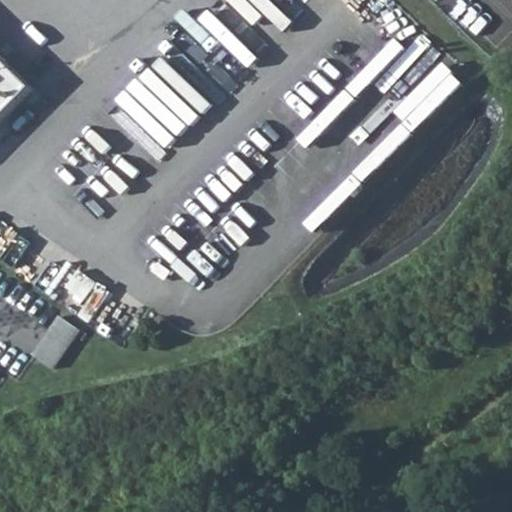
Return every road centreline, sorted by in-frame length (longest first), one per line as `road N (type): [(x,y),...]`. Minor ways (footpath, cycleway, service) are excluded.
road 1 (unknown): [(116,214),(189,257),(227,244),(436,37)]
road 2 (unknown): [(116,214),(324,0)]
road 3 (unknown): [(20,153),(131,0)]
